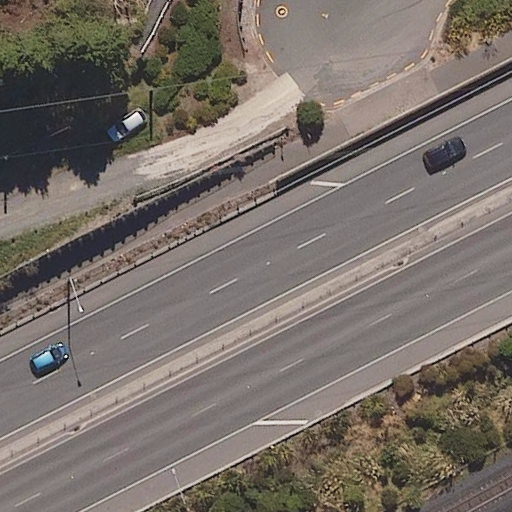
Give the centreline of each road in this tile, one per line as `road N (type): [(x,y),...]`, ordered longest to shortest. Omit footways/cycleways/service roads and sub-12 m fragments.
road 1 (motorway): [(0,399),(511,136)]
road 2 (motorway): [(511,250),(0,511)]
